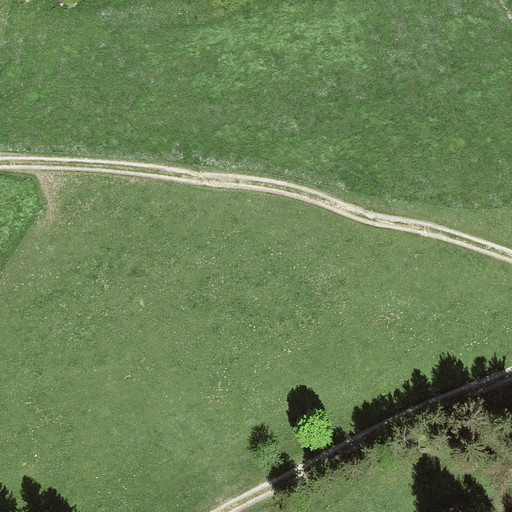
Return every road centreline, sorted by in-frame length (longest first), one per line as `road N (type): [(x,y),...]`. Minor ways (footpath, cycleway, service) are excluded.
road 1 (track): [(0,158),(108,162),(294,192),(436,232),(511,264)]
road 2 (track): [(511,380),(243,511)]
